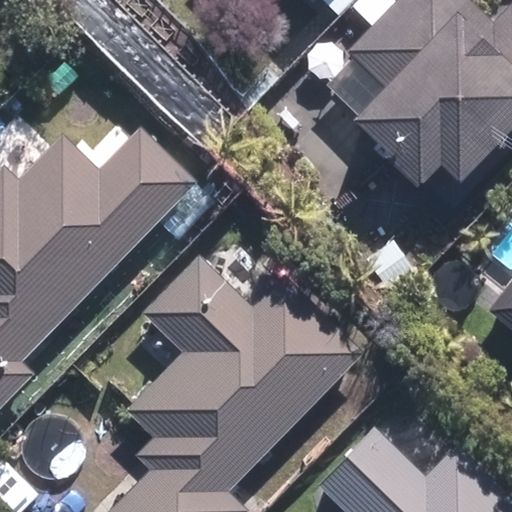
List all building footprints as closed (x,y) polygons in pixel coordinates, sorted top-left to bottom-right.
[(399,0),(344,53),(378,89),(346,120),(417,194),(437,175),(451,190),(509,135),(511,138),(511,2),(509,0),(489,20),(470,0),(399,0)] [(0,412),(35,377),(20,362),(193,183),(134,125),(94,167),(58,132),(10,181),(0,171),(0,412)] [(511,239),(508,244),(511,247),(511,273),(487,304),(511,323),(511,239)] [(226,492),(357,357),(362,352),(281,274),(248,308),(195,257),(139,315),(181,355),(126,412),(153,437),(132,458),(146,471),(105,511),(244,511),(245,511),(226,492)] [(511,511),(511,500),(403,393),(311,486),(337,511),(511,511)]
